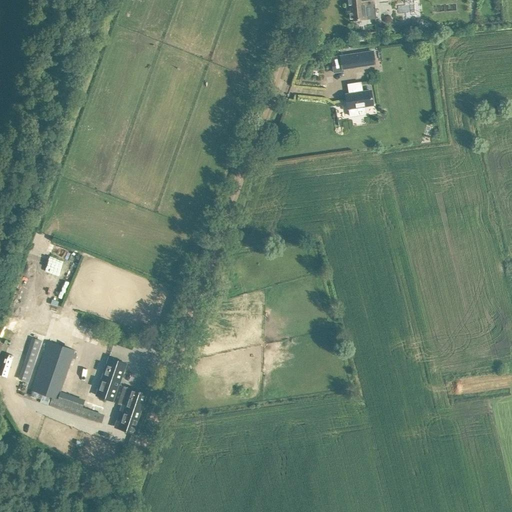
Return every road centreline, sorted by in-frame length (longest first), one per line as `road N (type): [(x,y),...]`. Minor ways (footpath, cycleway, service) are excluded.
road 1 (unclassified): [(121,511),(303,0)]
road 2 (unknown): [(173,366),(31,316)]
